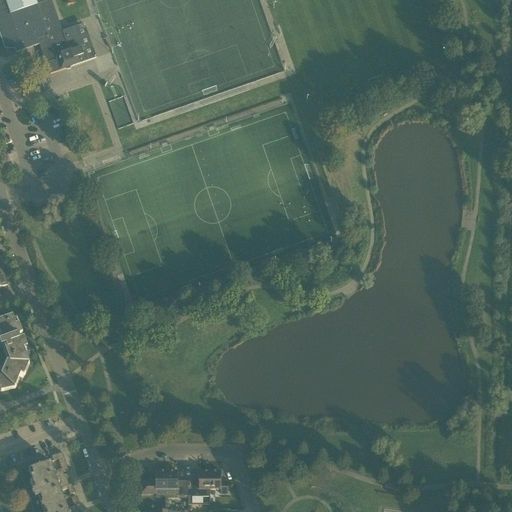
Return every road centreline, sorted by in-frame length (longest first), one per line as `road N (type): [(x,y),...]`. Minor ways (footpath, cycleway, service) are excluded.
road 1 (residential): [(80,424),(34,295)]
road 2 (residential): [(97,470),(191,449),(231,451)]
